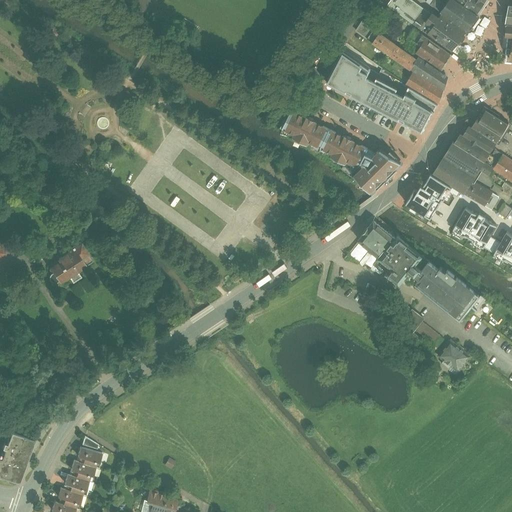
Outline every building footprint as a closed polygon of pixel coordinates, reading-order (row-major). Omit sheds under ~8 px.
[(152,6),(141,0),(124,0),(121,5),(144,19),(152,6)] [(432,13),(414,0),(391,0),(389,4),(453,51),(468,30),(458,23),(443,13),(440,17),(433,12),(432,13)] [(447,4),(441,0),(434,0),(433,1),(431,4),(441,11),(447,4)] [(477,13),(458,0),(449,0),(447,4),(441,11),(443,13),(458,23),(468,30),(478,16),(478,14),(477,13)] [(458,0),(477,13),(485,0),(458,0)] [(380,33),(364,21),(358,31),(370,40),(374,42),(380,33)] [(452,54),(415,28),(409,37),(422,46),(417,52),(443,70),(452,54)] [(418,60),(380,33),(374,42),(412,69),(412,68),(418,60)] [(409,86),(404,95),(396,91),(398,88),(377,77),(375,81),(367,76),(371,69),(343,50),(326,82),(423,132),(438,104),(409,86)] [(449,76),(420,56),(418,60),(412,68),(445,88),(449,76)] [(445,90),(414,72),(409,80),(407,83),(441,104),(445,90)] [(481,112),(473,126),(470,124),(464,134),(462,132),(456,142),(482,159),(486,161),(491,153),(510,123),(487,109),(484,114),(481,112)] [(345,136),(316,122),(317,120),(308,116),(307,117),(292,110),(281,127),(282,127),(291,131),(290,133),(295,136),(294,137),(308,145),(309,143),(314,145),(315,144),(329,150),(328,152),(333,155),(332,156),(345,163),(343,168),(354,177),(354,176),(356,175),(355,174),(375,154),(369,149),(369,148),(354,141),(355,139),(346,135),(345,136)] [(482,159),(454,141),(434,173),(462,191),(464,192),(465,193),(473,181),(481,168),(478,166),(482,159)] [(402,161),(381,148),(375,154),(355,174),(356,175),(374,193),(404,163),(402,161)] [(493,154),(491,153),(486,161),(495,167),(503,154),(498,150),(498,149),(496,148),(496,149),(493,154)] [(511,159),(503,154),(494,168),(511,179),(511,159)] [(486,161),(482,159),(478,166),(481,168),(490,174),(495,167),(486,161)] [(431,172),(424,184),(422,183),(417,190),(415,189),(406,203),(431,218),(443,199),(444,200),(449,192),(458,196),(462,191),(434,173),(431,172)] [(493,193),(473,181),(465,193),(486,205),(493,193)] [(315,194),(305,186),(300,193),(311,201),(315,194)] [(511,207),(506,204),(500,213),(507,218),(510,215),(511,211),(511,207)] [(466,207),(453,229),(465,236),(466,235),(473,239),(472,240),(484,247),(490,237),(497,225),(484,218),(486,215),(479,212),(478,214),(466,207)] [(397,238),(375,220),(369,227),(365,232),(360,239),(372,249),(369,252),(372,254),(375,251),(381,256),(397,238)] [(511,234),(507,232),(501,242),(495,253),(497,255),(496,257),(504,261),(505,258),(511,261),(511,234)] [(423,255),(399,235),(397,238),(381,256),(372,268),(375,271),(377,269),(378,270),(378,271),(381,274),(385,270),(400,282),(408,273),(423,255)] [(501,242),(490,237),(484,247),(495,253),(501,242)] [(81,242),(70,249),(71,250),(66,253),(65,251),(60,255),(61,257),(58,259),(54,254),(47,258),(51,264),(50,264),(52,267),(51,268),(50,270),(53,273),(51,274),(51,275),(50,276),(50,277),(50,279),(51,280),(52,281),(53,282),(54,282),(56,283),(57,282),(61,280),(62,282),(70,276),(74,282),(82,277),(80,273),(84,270),(84,267),(87,265),(93,261),(81,242)] [(481,295),(448,269),(447,271),(441,266),(440,269),(423,255),(408,273),(418,281),(417,283),(461,319),(472,306),(468,304),(470,302),(473,304),(481,295)] [(413,309),(409,306),(405,311),(409,315),(403,322),(415,331),(416,329),(423,320),(425,318),(414,309),(413,309)] [(441,334),(423,320),(416,329),(434,343),(441,334)] [(472,355),(452,339),(439,355),(445,359),(443,362),(451,369),(454,366),(460,371),(472,355)] [(35,439),(13,431),(8,443),(5,442),(4,447),(7,448),(3,459),(4,459),(26,466),(35,439)] [(99,444),(86,436),(83,444),(98,448),(99,444)] [(103,452),(81,446),(79,455),(82,456),(80,461),(80,462),(97,467),(98,461),(100,462),(103,452)] [(0,457),(0,475),(5,477),(5,476),(16,479),(19,471),(23,472),(26,466),(4,459),(3,459),(0,457)] [(80,461),(75,460),(72,468),(75,469),(73,475),(90,480),(92,475),(94,475),(97,467),(80,462),(80,461)] [(90,480),(73,475),(68,473),(66,482),(69,483),(67,489),(84,494),(86,489),(87,489),(90,480)] [(84,494),(67,489),(62,487),(59,496),(62,497),(61,502),(60,503),(77,508),(79,502),(81,503),(84,494)] [(167,494),(150,490),(148,500),(155,502),(154,508),(152,508),(151,511),(177,511),(174,511),(177,500),(167,498),(167,494)] [(61,502),(55,501),(53,510),(56,511),(55,511),(75,511),(77,508),(60,503),(61,502)]
